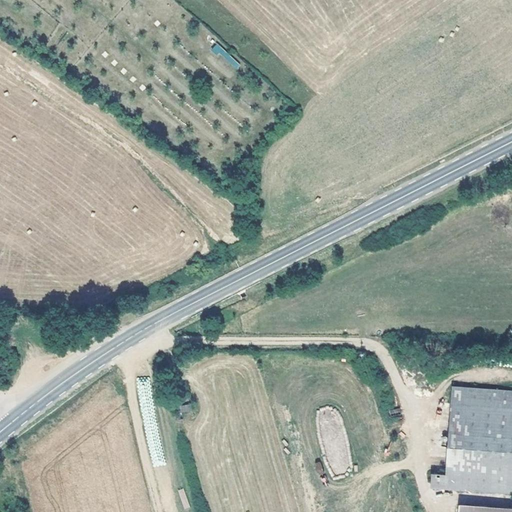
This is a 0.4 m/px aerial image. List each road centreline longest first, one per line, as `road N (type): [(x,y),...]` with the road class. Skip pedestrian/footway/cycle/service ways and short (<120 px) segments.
road 1 (primary): [(511,141),(153,323),(19,415)]
road 2 (track): [(139,331),(377,349),(418,451)]
road 3 (track): [(127,339),(160,511)]
